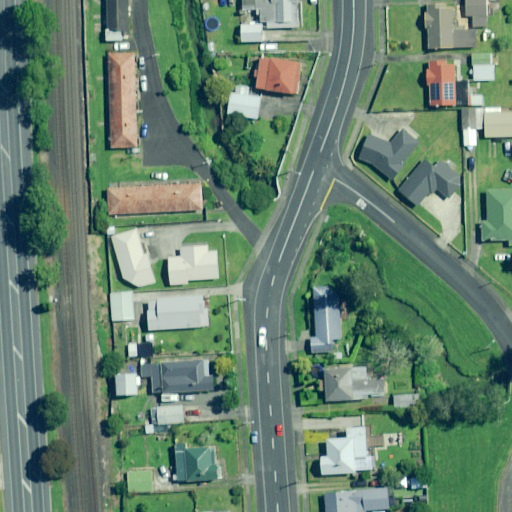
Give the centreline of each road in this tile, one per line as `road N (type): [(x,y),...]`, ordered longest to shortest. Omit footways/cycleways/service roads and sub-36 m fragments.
road 1 (secondary): [(29,511),(0,111)]
road 2 (residential): [(312,171),(266,313),(276,511)]
road 3 (residential): [(511,340),(377,209),(312,171)]
road 4 (residential): [(352,0),(348,63),(312,171)]
